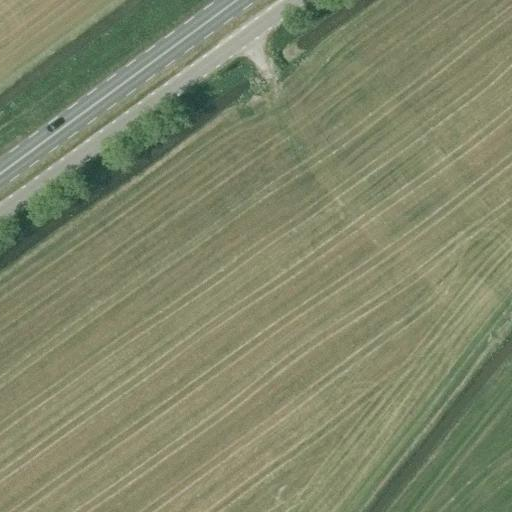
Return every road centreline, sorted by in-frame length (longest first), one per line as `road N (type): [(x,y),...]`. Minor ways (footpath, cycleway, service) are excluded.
road 1 (unclassified): [(0,215),(295,0)]
road 2 (primary): [(0,175),(237,0)]
